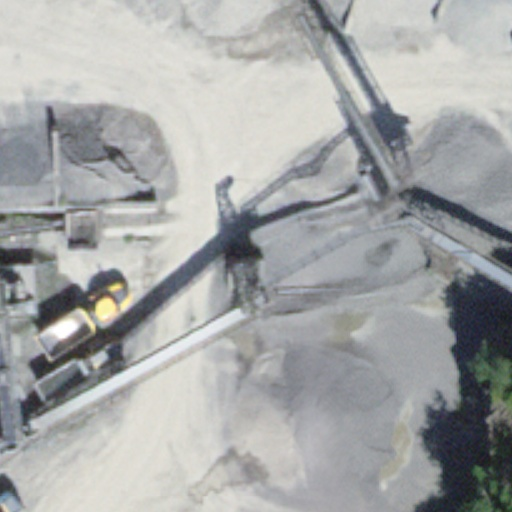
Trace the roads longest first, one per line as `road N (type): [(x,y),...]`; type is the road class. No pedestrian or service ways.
road 1 (track): [(511,74),(200,76),(0,36)]
road 2 (track): [(200,76),(171,427),(99,511)]
